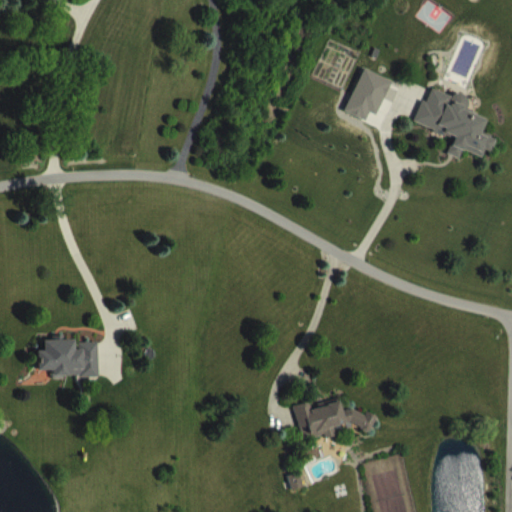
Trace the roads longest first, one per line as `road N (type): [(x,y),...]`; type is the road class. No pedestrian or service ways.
road 1 (residential): [(0,182),(141,167),(232,195),(334,256),(511,312)]
road 2 (residential): [(334,256),(269,415)]
